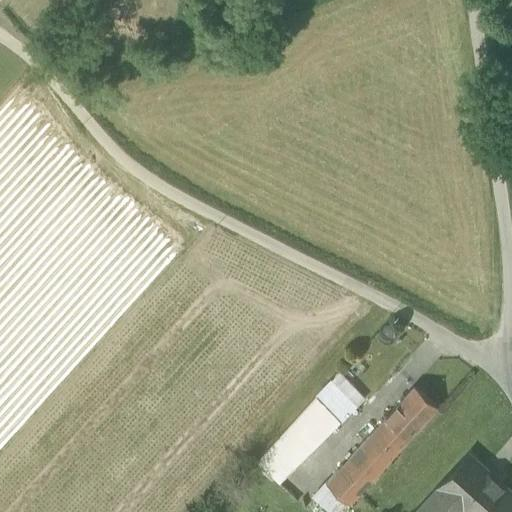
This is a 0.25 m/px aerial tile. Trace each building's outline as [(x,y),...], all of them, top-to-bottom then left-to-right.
[(341,372),(332,381),(356,403),(363,395),(341,372)] [(332,381),(318,396),(341,418),(356,403),(332,381)] [(385,417),(406,436),(435,404),(414,385),(385,417)] [(294,469),(341,418),(318,396),(270,447),(294,469)] [(385,417),(327,482),(349,501),(406,436),(385,417)] [(280,483),(294,469),(270,447),(257,461),(280,483)] [(457,511),(463,505),(471,511),(506,511),(511,506),(511,492),(470,456),(427,505),(434,511),(457,511)] [(330,511),(338,511),(349,501),(327,482),(313,497),(330,511)]
